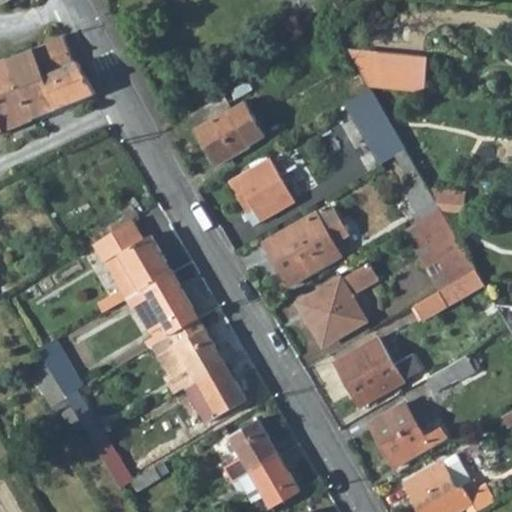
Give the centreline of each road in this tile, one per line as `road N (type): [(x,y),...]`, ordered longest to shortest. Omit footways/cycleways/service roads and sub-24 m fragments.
road 1 (residential): [(363,511),(124,100)]
road 2 (residential): [(0,163),(124,100)]
